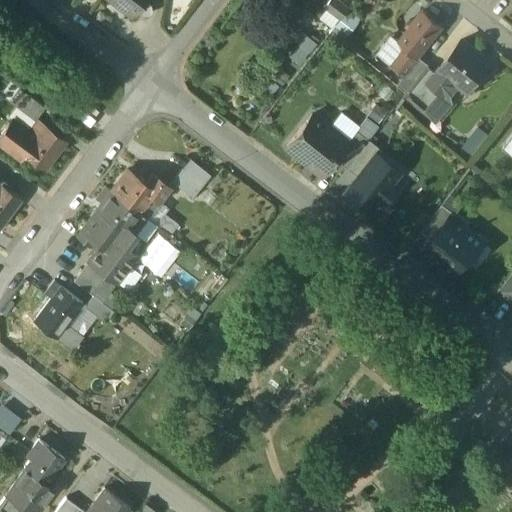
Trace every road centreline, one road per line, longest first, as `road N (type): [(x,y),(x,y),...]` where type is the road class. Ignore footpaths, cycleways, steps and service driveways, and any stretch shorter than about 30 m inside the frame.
road 1 (residential): [(511,359),(154,86)]
road 2 (residential): [(154,86),(0,283)]
road 3 (residential): [(0,365),(191,511)]
road 4 (residential): [(154,86),(38,0)]
